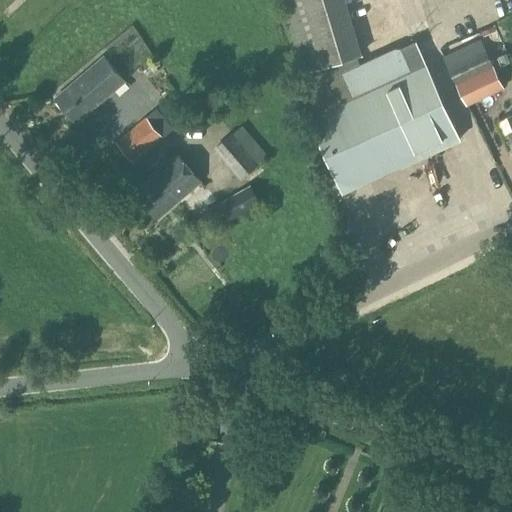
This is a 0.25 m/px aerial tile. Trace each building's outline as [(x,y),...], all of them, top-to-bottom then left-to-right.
[(344,0),(280,0),(303,74),(360,55),(344,0)] [(444,57),(467,106),(504,89),(481,40),(444,57)] [(417,41),(311,89),(321,112),(427,62),(417,41)] [(103,58),(54,100),(75,124),(124,82),(103,58)] [(427,62),(321,112),(309,117),(344,196),(462,142),(427,62)] [(155,109),(117,142),(135,162),(173,129),(155,109)] [(241,126),(232,133),(259,164),(268,157),(241,126)] [(232,133),(214,149),(241,180),(259,164),(232,133)] [(177,153),(133,191),(158,220),(202,182),(177,153)] [(251,186),(218,203),(228,222),(261,205),(251,186)]
